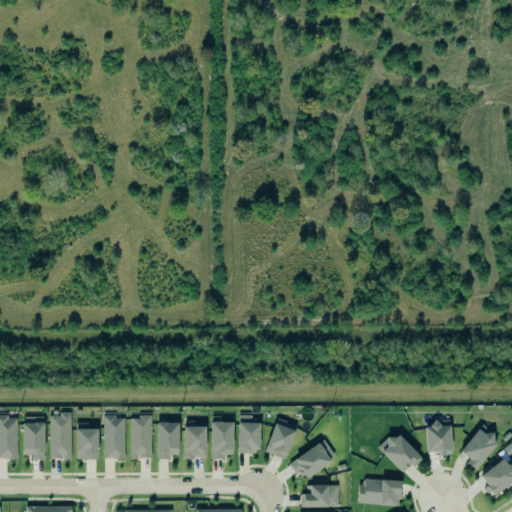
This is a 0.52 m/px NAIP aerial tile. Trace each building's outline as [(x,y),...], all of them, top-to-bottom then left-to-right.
[(0,413),(5,413),(5,416),(14,416),(14,457),(3,457),(3,456),(0,456),(0,413)] [(121,416),(121,457),(99,457),(99,413),(113,413),(113,416),(121,416)] [(235,413),(249,413),(249,421),(257,421),(257,447),(252,447),(252,451),(234,451),(235,420),(235,413)] [(46,414),(46,456),(58,456),(58,454),(60,454),(60,458),(67,458),(67,417),(58,417),(58,414),(46,414)] [(150,416),(128,416),(129,458),(151,458),(150,416)] [(273,416),(284,420),(283,421),(291,424),(291,423),(294,424),(281,457),(261,450),(263,444),(273,416)] [(423,451),(422,426),(427,425),(427,424),(432,418),(437,423),(437,425),(447,424),(448,453),(435,454),(435,450),(423,451)] [(218,419),(218,420),(229,420),(230,453),(220,453),(220,457),(208,457),(207,420),(209,420),(209,419),(218,419)] [(154,458),(166,458),(167,453),(175,453),(175,421),(154,420),(154,458)] [(19,421),(40,421),(40,458),(28,458),(28,454),(18,454),(19,421)] [(203,424),(203,456),(191,456),(191,458),(180,458),(180,424),(203,424)] [(460,452),(468,458),(465,462),(475,470),(498,438),(479,425),(460,452)] [(72,427),(94,427),(94,458),(72,457),(72,427)] [(395,433),(416,455),(419,458),(410,466),(407,463),(406,464),(400,469),(400,470),(398,471),(378,450),(373,446),(382,438),(383,435),(393,435),(395,433)] [(287,464),(295,475),(301,471),(306,478),(335,458),(322,439),(287,464)] [(477,474),(499,457),(504,463),(511,463),(511,477),(490,494),(487,490),(483,493),(480,488),(485,484),(477,474)] [(362,478),(377,479),(378,478),(397,479),(397,486),(396,492),(397,492),(397,495),(397,498),(395,498),(394,505),(354,501),(354,493),(355,484),(359,484),(359,480),(362,478)] [(297,492),(303,492),(302,484),(334,483),(335,506),(297,506),(297,492)]
